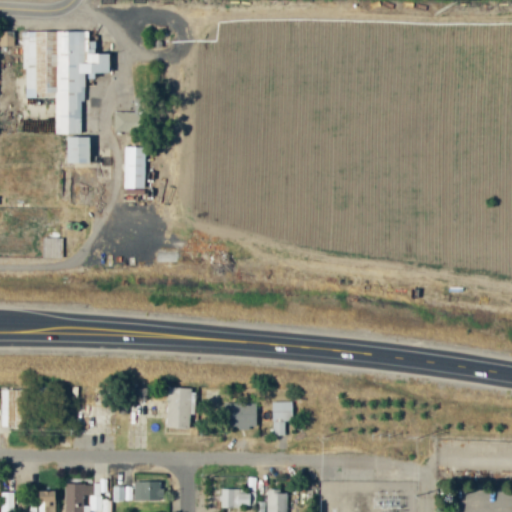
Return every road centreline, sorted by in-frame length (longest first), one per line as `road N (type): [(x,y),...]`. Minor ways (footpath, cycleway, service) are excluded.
road 1 (trunk): [(511,374),(336,350),(15,328)]
road 2 (residential): [(426,511),(421,471),(376,463),(0,456)]
